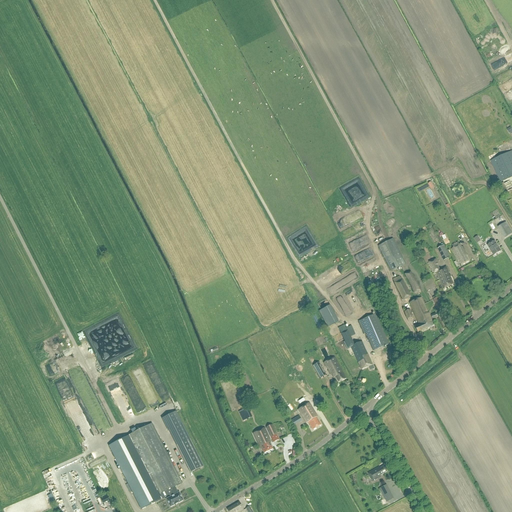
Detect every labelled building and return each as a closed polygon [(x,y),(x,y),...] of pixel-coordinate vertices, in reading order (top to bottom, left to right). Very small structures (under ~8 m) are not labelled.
[(504,193),(511,189),(511,151),(491,161),(501,184),(500,185),(504,193)] [(463,190),(460,188),(461,186),(456,183),(452,188),(456,191),(454,193),(459,196),(463,190)] [(474,233),(481,230),(476,218),(468,221),(474,233)] [(499,227),(505,238),(511,234),(511,231),(507,223),(499,227)] [(440,236),(444,245),(448,243),(446,238),(444,239),(442,235),(440,236)] [(405,264),(399,252),(393,239),(378,247),(391,272),(405,264)] [(501,251),(495,241),(487,246),(494,256),(501,251)] [(462,266),(469,262),(466,257),(467,256),(465,252),(466,252),(463,247),(461,248),(460,245),(459,245),(458,242),(452,245),(454,248),(451,249),(458,261),(459,261),(462,266)] [(444,246),(438,249),(444,262),(450,258),(444,246)] [(444,289),(453,285),(450,277),(451,277),(446,267),(440,270),(435,260),(429,263),(434,274),(436,273),(444,289)] [(415,295),(420,293),(420,291),(417,283),(411,272),(404,275),(414,294),(415,295)] [(403,301),(411,298),(402,280),(399,277),(392,280),(394,284),(403,301)] [(417,333),(434,326),(428,312),(427,312),(421,298),(409,303),(419,325),(414,327),(417,333)] [(438,311),(441,309),(443,308),(438,298),(433,300),(438,311)] [(327,328),(338,322),(330,306),(319,311),(327,328)] [(406,319),(412,317),(410,310),(404,313),(406,319)] [(360,321),(368,340),(373,351),(375,350),(388,344),(375,314),(360,321)] [(347,331),(344,325),(338,329),(344,342),(343,342),(347,350),(351,348),(361,370),(372,365),(362,342),(355,345),(350,337),(355,335),(352,329),(347,331)] [(339,382),(345,379),(334,358),(324,363),(330,375),(332,375),(333,378),(335,377),(336,378),(339,382)] [(313,366),(320,379),(326,375),(319,362),(313,366)] [(157,404),(153,396),(151,396),(149,391),(143,394),(149,408),(157,404)] [(312,430),(321,425),(316,418),(317,417),(309,403),(298,410),(306,424),(308,423),(312,430)] [(127,405),(118,408),(123,420),(132,416),(127,405)] [(242,410),(243,413),(246,420),(252,417),(249,411),(248,408),(242,410)] [(176,412),(162,419),(168,431),(171,429),(190,468),(192,473),(204,467),(201,463),(176,412)] [(109,446),(141,510),(169,495),(170,497),(166,499),(170,507),(175,505),(178,504),(178,503),(183,501),(179,493),(174,496),(171,489),(182,484),(151,424),(109,446)] [(273,443),(279,440),(271,425),(266,427),(273,443)] [(264,453),(273,449),(269,441),(270,440),(264,428),(253,434),(260,448),(261,447),(264,453)] [(381,477),(380,476),(387,472),(384,466),(379,469),(379,467),(368,473),(372,482),(381,477)] [(360,493),(366,491),(361,479),(355,482),(360,493)] [(379,489),(381,491),(379,492),(381,497),(383,496),(387,502),(392,499),(385,486),(379,489)] [(228,511),(240,511),(244,510),(239,503),(227,510),(228,511)]
